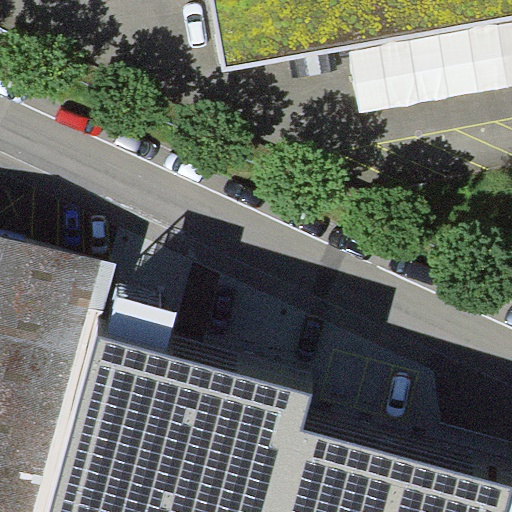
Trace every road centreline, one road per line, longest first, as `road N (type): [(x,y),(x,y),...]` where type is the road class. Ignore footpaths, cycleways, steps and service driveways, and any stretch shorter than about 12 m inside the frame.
road 1 (residential): [(511,366),(0,124)]
road 2 (unknown): [(511,68),(367,71)]
